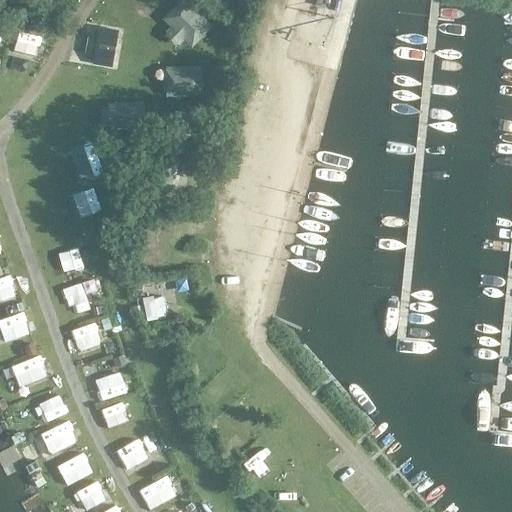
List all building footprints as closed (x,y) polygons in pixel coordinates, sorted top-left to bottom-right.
[(0,50),(0,63),(11,64),(11,51),(0,50)] [(102,185),(120,178),(112,157),(95,164),(102,185)] [(113,197),(91,205),(99,227),(121,219),(113,197)] [(8,245),(0,247),(0,269),(16,263),(8,245)] [(87,277),(108,270),(100,246),(79,253),(87,277)] [(166,247),(166,270),(187,270),(188,247),(166,247)] [(25,284),(5,291),(12,311),(31,304),(25,284)] [(83,298),(89,316),(110,309),(104,291),(83,298)] [(184,306),(160,307),(160,329),(185,328),(184,306)] [(21,353),(47,348),(43,327),(17,332),(21,353)] [(88,341),(92,352),(118,343),(114,332),(88,341)] [(113,395),(134,390),(129,371),(108,377),(113,395)] [(42,384),(48,403),(70,396),(64,377),(42,384)] [(245,384),(223,401),(240,422),(262,405),(245,384)] [(52,415),(59,434),(85,424),(78,405),(52,415)] [(240,430),(259,443),(270,427),(250,414),(240,430)] [(59,443),(67,464),(96,453),(87,432),(59,443)] [(266,463),(275,474),(286,466),(277,455),(266,463)] [(282,472),(295,495),(321,480),(308,457),(282,472)] [(84,494),(110,484),(102,463),(76,474),(84,494)] [(147,475),(158,493),(177,481),(166,464),(147,475)] [(106,511),(131,511),(125,501),(106,511)]
